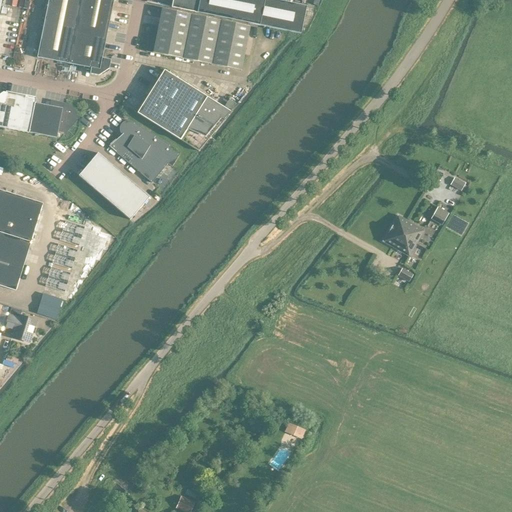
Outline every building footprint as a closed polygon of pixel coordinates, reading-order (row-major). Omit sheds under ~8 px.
[(48,0),(44,21),(74,27),(79,0),(48,0)] [(79,0),(74,27),(67,63),(91,68),(89,74),(98,76),(109,68),(111,60),(102,58),(107,33),(113,0),(79,0)] [(306,6),(274,0),(172,0),(171,7),(300,34),(306,6)] [(151,25),(146,51),(241,71),(250,26),(161,9),(158,27),(151,25)] [(37,58),(67,63),(74,27),(44,21),(37,58)] [(224,120),(235,106),(233,100),(229,98),(223,107),(164,70),(137,113),(181,141),(188,130),(206,138),(221,119),(224,120)] [(0,129),(28,135),(29,133),(28,133),(35,98),(0,91),(0,129)] [(65,104),(64,104),(59,103),(58,108),(37,104),(38,99),(35,98),(28,133),(29,133),(56,138),(58,131),(66,133),(78,118),(78,116),(77,115),(77,114),(76,113),(76,112),(74,110),(73,108),(71,107),(70,106),(68,105),(67,105),(66,104),(65,104)] [(121,135),(109,146),(151,183),(167,165),(171,167),(178,156),(170,150),(171,147),(140,127),(134,123),(131,122),(128,121),(126,121),(123,122),(122,123),(120,125),(120,127),(119,130),(120,132),(121,135)] [(98,153),(79,176),(91,187),(111,164),(98,153)] [(111,164),(91,187),(99,194),(119,171),(111,164)] [(126,177),(119,171),(99,194),(107,200),(126,177)] [(126,177),(107,200),(114,207),(134,184),(126,177)] [(466,184),(455,178),(451,185),(462,190),(466,184)] [(134,184),(114,207),(122,214),(142,191),(134,184)] [(0,286),(15,291),(41,208),(42,204),(0,190),(0,286)] [(149,197),(142,191),(122,214),(130,220),(149,197)] [(448,214),(437,207),(431,219),(442,225),(448,214)] [(424,231),(398,215),(382,242),(409,257),(424,231)] [(403,269),(399,276),(409,282),(413,275),(403,269)] [(37,311),(37,313),(56,319),(57,317),(62,300),(43,294),(37,311)] [(6,315),(8,306),(0,303),(0,313),(6,315)] [(29,343),(32,334),(34,335),(36,329),(34,328),(36,321),(20,316),(21,311),(10,308),(9,315),(5,327),(14,330),(12,338),(29,343)] [(288,424),(285,433),(301,439),(305,430),(288,424)] [(181,496),(175,509),(183,511),(190,511),(195,502),(181,496)]
